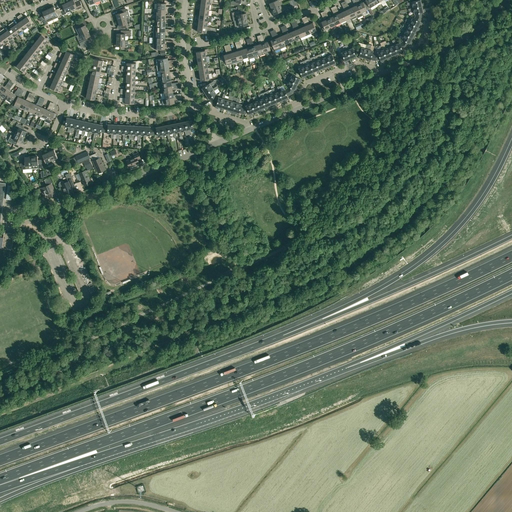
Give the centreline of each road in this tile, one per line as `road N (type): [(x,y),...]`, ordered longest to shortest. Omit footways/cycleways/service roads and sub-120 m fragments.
road 1 (motorway): [(0,479),(287,373),(511,274)]
road 2 (motorway): [(511,256),(311,343),(0,459)]
road 3 (motorway): [(0,481),(78,463),(347,367)]
road 4 (motorway): [(511,142),(487,190),(435,251),(283,335)]
road 5 (motorway): [(283,335),(0,441)]
road 6 (motorway): [(511,236),(283,335)]
road 7 (unclassified): [(19,226),(216,143)]
road 8 (motorway): [(347,367),(511,291)]
road 9 (motorway): [(347,367),(456,330),(511,321)]
